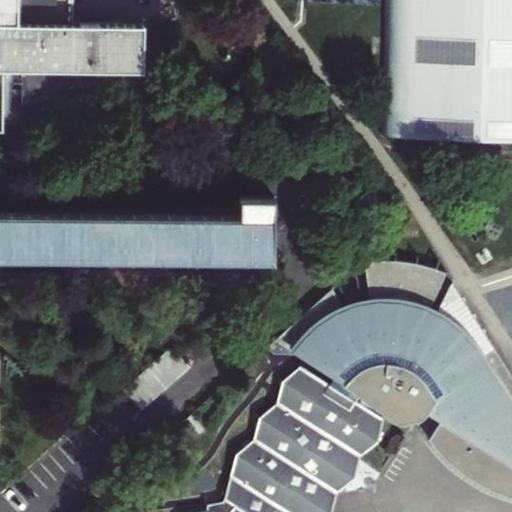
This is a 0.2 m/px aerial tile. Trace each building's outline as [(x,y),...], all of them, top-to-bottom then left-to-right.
[(0,0),(0,134),(2,134),(2,74),(148,75),(148,28),(66,29),(65,0),(0,0)] [(511,0),(383,0),(379,135),(511,140),(511,0)] [(0,262),(281,265),(282,205),(249,205),(249,218),(0,216),(0,262)] [(333,511),(338,494),(356,479),(361,458),(380,443),(384,420),(366,408),(376,409),(402,426),(412,427),(422,424),(429,421),(434,417),(441,422),(430,440),(443,458),(456,471),(472,484),(487,494),(507,502),(511,503),(511,367),(493,339),(477,350),(460,331),(444,317),(424,304),(438,280),(444,268),(440,263),(409,253),(395,252),(372,254),(364,261),(361,265),(367,301),(343,309),(334,288),(276,341),(336,381),(330,387),(302,368),(284,383),(278,406),(260,420),(255,441),(238,456),(224,503),(209,507),(208,511),(333,511)] [(141,409),(190,368),(173,347),(123,387),(141,409)]
